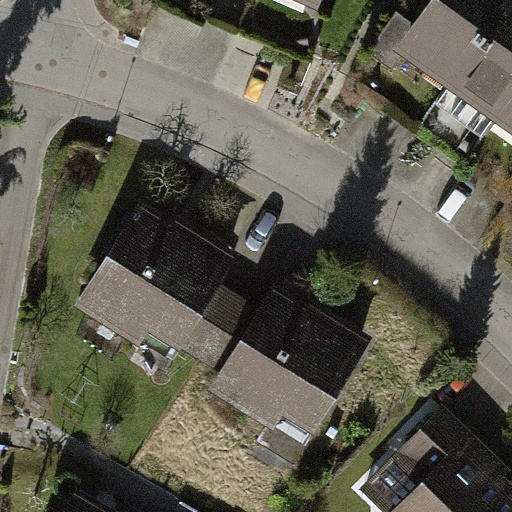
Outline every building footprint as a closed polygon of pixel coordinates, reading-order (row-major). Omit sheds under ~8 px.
[(422,0),(389,48),(437,81),(494,0),(422,0)] [(511,0),(494,0),(437,81),(484,115),(511,75),(511,0)] [(511,75),(484,115),(511,134),(511,75)] [(174,343),(200,358),(235,299),(214,287),(229,262),(129,203),(68,304),(131,341),(138,329),(171,349),(174,343)] [(271,412),(304,432),(362,335),(269,280),(252,310),(235,299),(200,358),(222,371),(209,393),(263,425),(271,412)] [(410,482),(383,511),(510,511),(511,510),(511,492),(499,481),(511,467),(440,403),(388,462),(410,482)] [(109,511),(71,490),(57,511),(109,511)]
